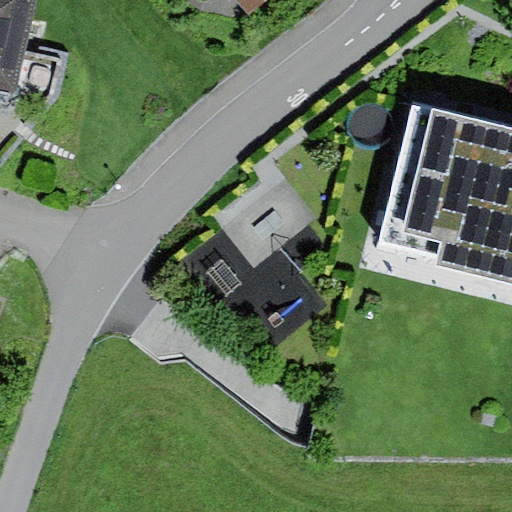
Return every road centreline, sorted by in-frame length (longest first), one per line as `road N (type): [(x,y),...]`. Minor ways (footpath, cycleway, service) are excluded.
road 1 (tertiary): [(378,0),(103,255)]
road 2 (tertiary): [(103,255),(6,511)]
